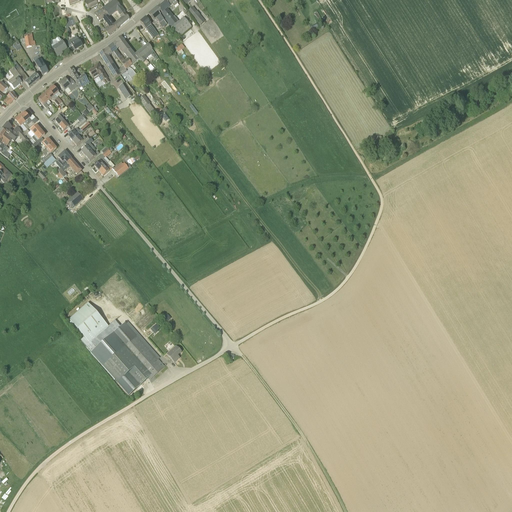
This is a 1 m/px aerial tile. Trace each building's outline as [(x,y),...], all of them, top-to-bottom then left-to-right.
[(97,5),(94,0),(85,0),(83,1),(88,10),(97,5)] [(114,0),(113,0),(103,8),(104,11),(105,11),(112,21),(113,20),(113,19),(110,16),(117,11),(123,19),(115,25),(118,29),(129,20),(114,0)] [(169,7),(165,3),(158,9),(157,8),(156,9),(159,13),(159,12),(172,28),(179,21),(167,8),(169,7)] [(201,26),(206,21),(194,7),(189,11),(201,26)] [(104,11),(103,8),(95,14),(100,21),(103,19),(109,27),(104,30),(109,36),(118,29),(115,25),(114,26),(111,21),(112,21),(105,11),(104,11)] [(158,13),(159,13),(156,9),(149,15),(153,21),(155,19),(163,28),(167,25),(158,13)] [(316,12),(314,13),(317,19),(318,18),(320,22),(323,21),(316,12)] [(66,20),(67,28),(76,25),(75,25),(72,18),(66,20)] [(151,25),(145,18),(140,23),(145,29),(148,27),(153,33),(150,35),(152,38),(158,34),(151,25)] [(183,18),(172,28),(171,28),(179,38),(192,27),(183,18)] [(32,47),(35,46),(35,42),(34,42),(32,32),(29,32),(24,33),(27,48),(32,47)] [(62,43),(59,38),(58,38),(57,37),(54,38),(57,42),(53,45),(52,40),(50,40),(51,46),(53,49),(57,57),(62,54),(61,53),(66,50),(62,43)] [(82,47),(78,40),(76,37),(69,41),(68,42),(68,46),(70,50),(73,48),(75,51),(82,47)] [(121,38),(112,45),(117,50),(120,48),(125,54),(130,50),(121,38)] [(116,57),(118,60),(121,57),(117,50),(112,45),(108,48),(112,54),(113,52),(116,57)] [(137,54),(140,59),(141,59),(143,57),(145,60),(151,55),(155,60),(158,58),(154,53),(148,45),(137,54)] [(116,57),(113,52),(112,54),(108,48),(104,51),(99,54),(115,79),(120,76),(126,71),(127,72),(128,71),(130,69),(129,68),(126,70),(123,66),(119,69),(120,70),(117,72),(108,57),(111,54),(115,58),(116,57)] [(135,56),(130,50),(125,54),(133,64),(140,59),(137,54),(135,56)] [(44,64),(44,63),(43,60),(45,59),(42,54),(37,57),(37,58),(33,59),(42,76),(47,73),(45,70),(47,68),(44,64)] [(127,59),(124,62),(121,57),(118,60),(123,66),(126,70),(129,68),(132,65),(127,59)] [(107,79),(98,64),(96,65),(97,67),(89,72),(94,80),(99,77),(102,82),(107,79)] [(20,77),(14,68),(11,70),(9,72),(13,78),(8,82),(14,90),(20,85),(21,83),(18,79),(20,77)] [(14,68),(20,77),(29,89),(40,80),(36,75),(29,80),(27,78),(20,68),(17,71),(15,68),(14,68)] [(67,72),(75,84),(75,83),(77,87),(81,84),(83,87),(89,84),(84,75),(78,79),(72,69),(67,72)] [(64,91),(68,88),(71,92),(76,87),(71,81),(68,83),(64,80),(59,85),(64,91)] [(118,88),(126,100),(132,96),(125,84),(118,88)] [(53,87),(48,91),(60,105),(62,103),(55,95),(58,93),(53,87)] [(48,91),(43,95),(49,101),(51,99),(56,104),(58,106),(60,105),(48,91)] [(17,99),(12,93),(7,97),(8,98),(4,102),(8,106),(12,103),(17,99)] [(49,101),(43,95),(38,100),(46,109),(48,107),(46,104),(49,101)] [(145,107),(150,103),(144,96),(139,100),(145,107)] [(25,113),(20,117),(29,128),(34,124),(32,122),(29,119),(30,119),(25,113)] [(55,121),(59,126),(64,122),(61,119),(64,116),(63,114),(55,121)] [(16,122),(13,124),(17,128),(18,130),(21,128),(20,127),(22,125),(27,130),(29,128),(20,117),(15,121),(16,122)] [(86,121),(83,118),(79,122),(76,125),(78,127),(86,121)] [(64,122),(59,126),(64,132),(71,125),(70,123),(67,125),(64,122)] [(90,126),(88,123),(80,130),(83,133),(90,126)] [(28,141),(24,137),(22,134),(18,130),(17,128),(13,133),(10,130),(12,128),(7,124),(2,130),(6,133),(7,135),(8,136),(7,137),(11,140),(13,142),(19,136),(23,141),(22,142),(25,144),(28,141)] [(28,134),(32,139),(35,136),(41,131),(37,126),(29,132),(28,134)] [(72,142),(78,136),(80,135),(81,134),(82,133),(83,133),(80,130),(79,131),(77,129),(68,137),(72,142)] [(2,130),(0,132),(0,138),(2,141),(0,143),(1,144),(1,143),(6,147),(11,140),(7,137),(8,136),(7,135),(6,133),(2,130)] [(35,136),(39,140),(45,135),(41,131),(35,136)] [(78,136),(72,142),(77,147),(86,139),(84,137),(81,139),(78,136)] [(0,143),(2,141),(0,138),(0,152),(1,154),(12,162),(14,159),(6,152),(8,149),(6,147),(1,143),(1,144),(0,143)] [(42,145),(46,149),(52,144),(48,140),(42,145)] [(45,162),(53,156),(51,154),(56,149),(52,144),(46,149),(42,153),(45,157),(43,159),(45,162)] [(81,152),(85,157),(91,151),(89,148),(92,146),(90,144),(81,152)] [(105,158),(111,153),(108,150),(103,154),(102,155),(105,158)] [(91,151),(85,157),(90,162),(99,154),(97,152),(94,154),(91,151)] [(71,160),(65,152),(55,161),(62,168),(71,160)] [(131,155),(125,160),(127,162),(125,164),(129,169),(136,162),(131,155)] [(52,157),(44,163),(43,164),(44,164),(43,165),(47,169),(55,161),(52,157)] [(94,167),(99,172),(107,164),(109,162),(107,164),(105,161),(103,159),(94,167)] [(60,169),(64,172),(70,167),(77,175),(81,171),(71,160),(62,168),(60,169)] [(103,177),(112,169),(113,168),(113,167),(109,162),(107,164),(99,172),(103,177)] [(124,164),(114,172),(119,177),(128,169),(124,164)] [(0,171),(0,173),(7,180),(9,182),(13,178),(11,176),(11,175),(3,168),(0,171)] [(67,176),(60,169),(57,172),(58,173),(60,176),(63,179),(67,176)] [(83,200),(77,193),(67,202),(73,209),(83,200)] [(102,320),(88,304),(69,321),(83,337),(89,344),(108,327),(102,320)] [(80,339),(92,352),(91,353),(102,367),(137,336),(152,353),(154,351),(127,321),(125,323),(120,327),(109,314),(103,319),(102,320),(108,327),(89,344),(83,337),(80,339)] [(128,396),(148,379),(150,381),(165,367),(152,353),(137,336),(102,367),(128,396)] [(167,355),(174,363),(178,360),(176,357),(181,353),(176,346),(167,355)]
